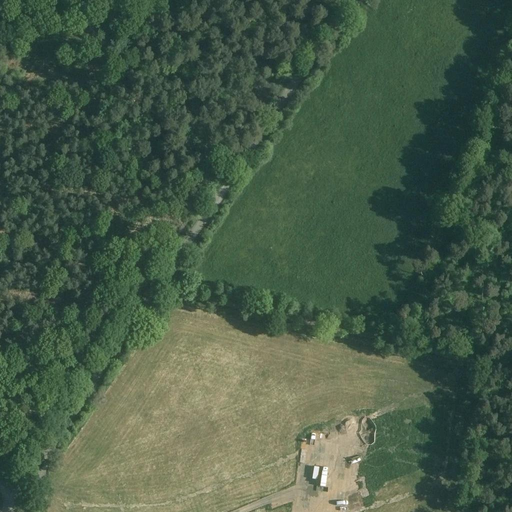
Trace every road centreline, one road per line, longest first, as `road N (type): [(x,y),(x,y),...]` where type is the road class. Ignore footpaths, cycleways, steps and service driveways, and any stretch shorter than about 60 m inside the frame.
road 1 (track): [(13,511),(122,339),(358,0)]
road 2 (track): [(162,285),(511,369)]
road 3 (track): [(170,0),(187,112),(219,198)]
